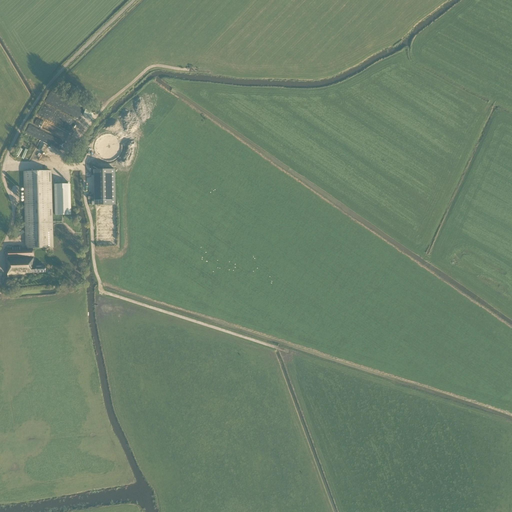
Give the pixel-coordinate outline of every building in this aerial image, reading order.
[(76,119),(55,112),(51,124),(71,131),(76,119)] [(35,149),(42,154),(46,146),(39,142),(35,149)] [(115,205),(114,169),(93,170),(93,205),(115,205)] [(28,250),(20,250),(20,248),(14,248),(14,250),(8,251),(8,252),(7,252),(8,276),(29,275),(29,274),(45,273),(45,267),(43,267),(43,265),(34,266),(33,250),(33,248),(52,248),(50,171),(25,172),(27,249),(28,249),(28,250)] [(70,185),(54,185),(55,214),(71,214),(70,185)]
